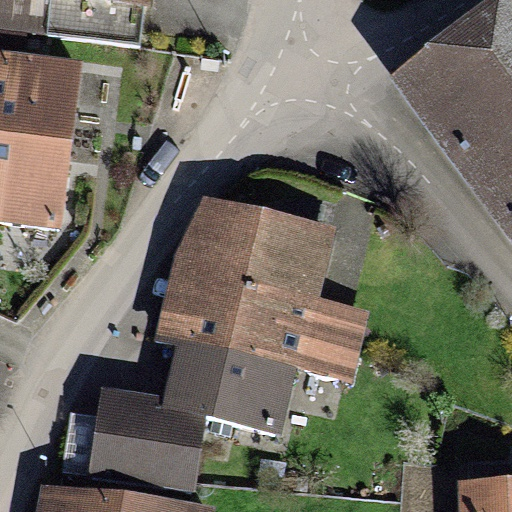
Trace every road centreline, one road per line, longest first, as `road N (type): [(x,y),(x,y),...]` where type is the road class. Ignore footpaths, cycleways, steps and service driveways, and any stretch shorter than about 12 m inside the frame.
road 1 (residential): [(0,511),(90,343),(287,61)]
road 2 (residential): [(343,86),(511,280)]
road 3 (residential): [(456,0),(343,86)]
